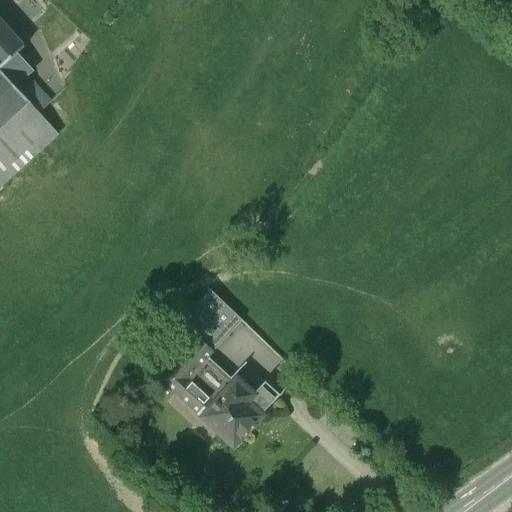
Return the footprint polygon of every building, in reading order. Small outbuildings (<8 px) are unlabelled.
[(25,47),(0,19),(0,67),(17,54),(25,47)] [(17,54),(0,67),(0,69),(2,71),(11,80),(20,72),(27,65),(17,54)] [(0,73),(0,126),(29,100),(11,80),(2,71),(0,73)] [(45,100),(20,72),(11,80),(29,100),(38,110),(45,100)] [(29,100),(0,126),(0,188),(61,133),(38,110),(29,100)] [(241,321),(209,290),(181,325),(197,339),(198,339),(213,352),(241,321)] [(213,352),(198,339),(197,339),(160,380),(198,416),(199,416),(202,419),(203,418),(234,383),(208,358),(213,352)] [(239,383),(237,381),(234,383),(203,418),(227,442),(227,445),(231,448),(236,447),(239,444),(239,442),(262,417),(261,416),(279,396),(265,383),(255,394),(240,383),(239,383)]
